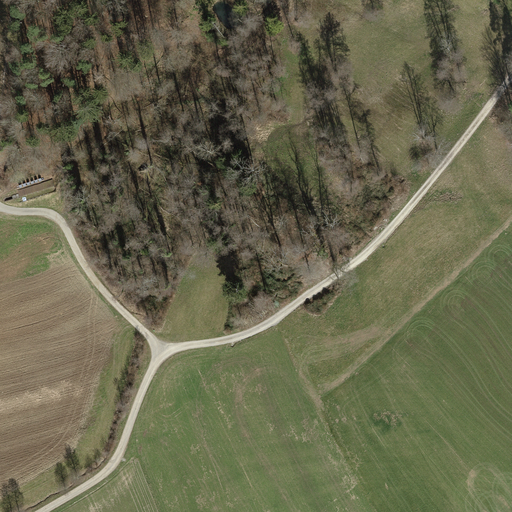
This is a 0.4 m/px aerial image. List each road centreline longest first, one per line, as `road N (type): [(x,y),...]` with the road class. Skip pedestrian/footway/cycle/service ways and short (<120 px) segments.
road 1 (track): [(511,74),(399,221),(359,258),(262,327),(172,348),(157,360)]
road 2 (track): [(163,353),(101,288),(54,214),(0,205)]
road 3 (track): [(44,511),(109,471),(157,360)]
